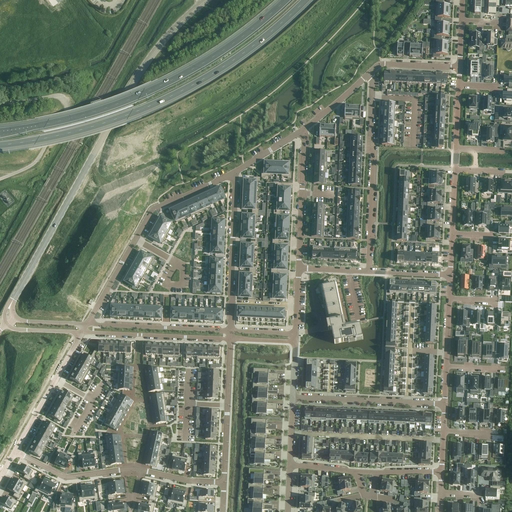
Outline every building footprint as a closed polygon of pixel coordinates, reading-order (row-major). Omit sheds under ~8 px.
[(488,0),(488,4),(487,4),(487,9),(488,9),(488,14),(495,14),(496,7),(499,7),(499,0),(488,0)] [(450,6),(450,5),(442,5),(442,2),(436,2),(435,5),(436,5),(435,11),(450,12),(450,8),(450,6)] [(435,17),(435,20),(441,21),(441,18),(449,18),(449,15),(450,15),(450,12),(435,11),(435,17)] [(435,24),(434,30),(436,30),(449,30),(449,27),(449,24),(441,24),(441,21),(435,20),(435,24)] [(449,36),(448,36),(448,34),(449,34),(449,30),(436,30),(435,36),(434,35),(434,39),(440,39),(441,36),(449,37),(449,36)] [(472,42),(472,47),(474,48),(479,48),(479,46),(483,46),(483,37),(480,37),(480,34),(478,34),(473,33),(472,33),(472,38),(472,39),(472,42)] [(497,45),(497,42),(497,40),(494,39),(494,35),(487,34),(487,38),(486,38),(486,42),(487,42),(487,45),(487,46),(493,46),(493,45),(494,45),(497,45)] [(501,40),(501,49),(506,49),(506,50),(507,51),(508,51),(509,51),(510,51),(510,50),(510,49),(511,49),(511,36),(508,37),(508,41),(501,40)] [(448,43),(440,42),(440,39),(434,39),(434,42),(436,42),(436,48),(448,49),(449,45),(448,45),(448,43)] [(395,52),(397,52),(397,56),(398,56),(398,57),(402,57),(402,56),(403,56),(404,48),(407,48),(407,42),(404,42),(404,44),(398,44),(397,44),(397,48),(395,48),(395,52)] [(407,42),(407,48),(410,49),(409,57),(410,57),(410,56),(412,57),(416,57),(416,45),(410,45),(411,42),(407,42)] [(426,49),(426,43),(422,43),(422,45),(416,45),(416,57),(419,58),(419,57),(422,57),(422,49),(426,49)] [(433,54),(433,58),(440,58),(440,55),(448,55),(448,52),(448,53),(448,49),(436,48),(434,48),(433,54)] [(478,75),(481,75),(481,60),(470,60),(469,74),(471,74),(471,77),(478,78),(478,75)] [(482,64),(482,75),(485,75),(485,78),(493,78),(493,67),(486,67),(486,64),(482,64)] [(511,89),(509,90),(509,93),(503,93),(503,100),(506,100),(506,104),(511,104),(511,101),(511,100),(511,89)] [(476,103),(476,97),(470,97),(470,100),(469,100),(468,105),(469,105),(469,109),(479,110),(479,104),(476,103)] [(492,98),(484,98),(483,111),(494,112),(494,105),(491,105),(492,98)] [(352,120),(353,105),(348,105),(348,106),(345,106),(345,105),(344,120),(352,120)] [(357,105),(353,105),(352,120),(360,120),(361,106),(360,106),(357,106),(357,105)] [(503,113),(503,118),(511,118),(511,109),(507,109),(503,109),(503,113)] [(327,137),(328,124),(323,124),(323,125),(320,125),(319,137),(320,137),(327,137)] [(332,125),(328,124),(327,137),(335,137),(334,138),(335,138),(336,125),(335,125),(335,126),(332,126),(332,125)] [(468,126),(468,132),(472,132),(472,136),(478,136),(478,133),(481,133),(481,127),(478,126),(479,124),(472,124),(472,126),(468,126)] [(487,142),(489,142),(494,142),(494,138),(494,135),(498,135),(498,125),(494,125),(494,130),(490,130),(487,130),(487,134),(487,142)] [(503,141),(511,141),(511,127),(503,127),(503,126),(500,125),(500,134),(503,134),(503,141)] [(262,171),(261,178),(265,178),(265,177),(271,177),(271,174),(271,163),(266,162),(265,162),(265,171),(262,171)] [(282,175),(282,177),(285,177),(287,178),(287,179),(291,179),(291,172),(291,173),(288,172),(288,163),(282,163),(282,175)] [(435,170),(429,170),(429,173),(429,179),(443,180),(443,177),(442,176),(442,174),(435,173),(435,170)] [(244,180),(244,181),(244,187),(256,188),(257,188),(257,181),(260,181),(260,178),(253,178),(254,178),(253,179),(253,180),(253,181),(244,180)] [(443,183),(443,180),(429,179),(429,185),(428,185),(428,188),(434,188),(435,185),(441,186),(441,183),(443,183)] [(466,179),(465,185),(466,185),(466,188),(465,188),(468,189),(468,193),(474,193),(478,193),(478,186),(475,186),(475,184),(475,179),(466,179)] [(507,194),(508,181),(507,181),(507,180),(503,179),(503,181),(501,181),(501,187),(498,187),(498,193),(507,194)] [(493,180),(484,180),(483,194),(492,194),(493,180)] [(275,184),(275,187),(275,188),(276,188),(276,193),(276,194),(277,194),(290,194),(290,188),(291,188),(281,187),(281,185),(282,185),(275,184)] [(215,190),(220,201),(225,199),(220,188),(215,190)] [(441,195),(441,192),(434,191),(434,188),(428,188),(428,191),(428,197),(442,198),(442,195),(441,195)] [(215,190),(210,192),(215,203),(220,201),(215,190)] [(210,192),(205,195),(210,205),(215,203),(210,192)] [(205,195),(200,197),(206,210),(211,207),(210,205),(205,195)] [(200,197),(195,199),(201,212),(206,210),(200,197)] [(441,204),(441,201),(442,201),(442,198),(428,197),(429,197),(429,203),(427,203),(427,206),(434,206),(434,203),(441,204)] [(195,199),(190,201),(196,214),(201,212),(195,199)] [(190,201),(185,204),(190,214),(191,217),(196,214),(190,201)] [(243,209),(252,210),(252,213),(258,213),(259,211),(259,210),(258,210),(257,209),(257,203),(256,203),(243,203),(243,209)] [(185,204),(180,206),(185,217),(189,215),(190,214),(185,204)] [(274,210),(274,214),(280,214),(280,211),(290,211),(289,211),(289,205),(277,204),(276,210),(274,210)] [(180,206),(176,208),(181,221),(186,219),(185,217),(180,206)] [(440,213),(440,210),(433,210),(434,206),(427,206),(427,209),(427,215),(441,216),(441,213),(440,213)] [(501,211),(501,212),(501,216),(511,216),(511,206),(501,206),(501,209),(501,211)] [(176,208),(170,210),(174,218),(176,223),(181,221),(176,208)] [(463,216),(463,222),(464,222),(464,224),(464,226),(471,226),(471,221),(472,219),(474,219),(474,210),(472,210),(472,212),(464,211),(464,216),(463,216)] [(478,226),(478,227),(486,227),(486,223),(486,221),(486,218),(489,219),(490,219),(490,216),(490,212),(488,211),(487,211),(484,211),(484,212),(483,215),(482,215),(479,215),(478,226)] [(242,215),(242,216),(243,216),(242,222),(254,222),(257,222),(257,216),(258,216),(258,213),(252,213),(252,216),(245,215),(242,215)] [(274,214),(273,217),(277,217),(277,223),(289,224),(289,218),(289,217),(288,217),(280,217),(280,214),(274,214)] [(440,222),(440,219),(441,219),(441,216),(427,215),(427,221),(426,224),(433,224),(433,221),(440,222)] [(161,218),(158,222),(169,229),(172,224),(165,219),(161,218)] [(158,223),(155,227),(168,234),(171,229),(169,229),(158,222),(158,223)] [(499,226),(498,233),(509,234),(509,227),(511,226),(511,222),(505,222),(505,226),(499,226)] [(439,231),(439,228),(433,228),(433,224),(426,224),(426,227),(428,227),(428,233),(440,234),(441,231),(439,231)] [(155,227),(153,232),(165,239),(168,234),(155,227)] [(153,232),(150,237),(162,244),(163,243),(165,239),(153,232)] [(241,238),(241,239),(250,239),(251,239),(251,242),(257,242),(257,239),(256,239),(256,233),(255,233),(242,232),(242,238),(241,238)] [(439,240),(439,237),(440,237),(440,234),(428,233),(427,239),(426,239),(426,242),(432,243),(432,239),(439,240)] [(272,240),(272,243),(279,243),(279,240),(288,241),(288,240),(288,237),(288,235),(288,234),(274,234),(274,240),(272,240)] [(498,241),(498,251),(508,251),(509,239),(499,239),(499,241),(498,241)] [(241,245),(241,251),(254,251),(254,246),(257,246),(257,245),(257,242),(251,242),(250,245),(244,245),(241,245)] [(272,243),(272,246),(273,246),(273,253),(274,253),(287,253),(288,247),(284,246),(279,246),(279,243),(272,243)] [(470,254),(470,250),(470,246),(466,246),(462,245),(462,247),(463,247),(463,250),(461,250),(461,259),(469,259),(469,263),(472,263),(473,254),(470,254)] [(478,246),(477,260),(485,260),(485,247),(478,246)] [(432,252),(432,264),(437,264),(438,257),(441,257),(441,250),(438,250),(438,252),(432,252)] [(141,252),(138,257),(151,264),(154,259),(141,252)] [(138,257),(136,262),(148,269),(151,265),(151,264),(138,257)] [(489,263),(489,268),(500,269),(500,266),(506,266),(507,258),(501,258),(501,257),(497,257),(497,258),(492,258),(492,263),(489,263)] [(136,262),(133,267),(145,274),(148,270),(148,269),(136,262)] [(240,268),(249,268),(249,271),(256,272),(256,268),(252,268),(252,262),(241,262),(240,268)] [(271,269),(271,272),(277,273),(278,270),(287,270),(287,264),(274,263),(274,269),(271,269)] [(133,267),(130,272),(143,279),(145,274),(133,267)] [(240,274),(240,280),(253,281),(253,275),(256,275),(256,272),(249,271),(249,274),(242,274),(240,274)] [(130,272),(128,277),(140,284),(143,279),(130,272)] [(271,272),(271,276),(272,276),(272,282),(273,282),(286,282),(286,276),(287,276),(284,276),(277,276),(277,273),(271,272)] [(472,276),(472,284),(475,284),(475,290),(482,290),(482,286),(484,286),(484,279),(476,279),(476,276),(472,276)] [(498,276),(488,276),(488,283),(489,283),(489,290),(495,291),(495,285),(496,285),(498,285),(498,276)] [(128,277),(125,282),(137,289),(140,284),(128,277)] [(499,278),(498,290),(502,290),(502,291),(510,292),(511,279),(500,278),(499,278)] [(335,284),(322,287),(330,323),(328,323),(329,327),(330,330),(331,330),(333,337),(337,336),(339,343),(348,341),(363,338),(361,328),(360,324),(346,327),(346,326),(345,326),(344,326),(343,327),(343,325),(342,323),(342,320),(336,291),(335,292),(334,289),(336,289),(335,284)] [(239,297),(245,298),(248,298),(248,300),(254,301),(255,299),(255,298),(253,298),(253,295),(253,293),(253,292),(251,292),(239,291),(239,297)] [(270,298),(270,301),(276,302),(276,299),(286,299),(285,299),(286,293),(274,293),(271,292),(271,298),(270,298)] [(459,317),(458,321),(459,321),(459,326),(466,327),(466,328),(470,328),(470,323),(470,319),(466,319),(467,318),(467,312),(460,311),(460,317),(459,317)] [(477,312),(474,312),(473,325),(480,325),(480,330),(484,330),(484,319),(481,319),(481,312),(478,312),(477,312)] [(494,313),(488,313),(487,326),(497,326),(497,319),(494,319),(494,313)] [(498,315),(498,324),(500,324),(500,326),(508,326),(509,314),(501,313),(501,315),(498,315)] [(457,355),(457,357),(458,357),(465,357),(465,358),(465,356),(465,351),(468,351),(469,341),(459,341),(458,347),(458,350),(457,352),(458,352),(458,355),(457,355)] [(94,350),(92,354),(95,355),(97,352),(103,353),(104,342),(98,342),(98,344),(98,345),(98,348),(98,350),(94,350)] [(470,351),(470,357),(473,357),(473,358),(479,358),(479,357),(481,357),(481,345),(479,345),(479,343),(472,343),(472,346),(470,346),(470,351)] [(486,357),(486,359),(492,359),(492,352),(496,352),(496,343),(492,343),(492,344),(486,344),(486,347),(483,346),(482,357),(486,357)] [(499,355),(499,359),(507,359),(507,348),(507,346),(506,346),(504,346),(504,344),(500,344),(500,343),(499,344),(497,344),(497,343),(496,343),(496,352),(496,355),(499,355)] [(83,354),(81,359),(90,365),(92,366),(95,361),(93,359),(95,355),(92,354),(90,358),(89,358),(88,357),(85,355),(83,354)] [(81,359),(78,364),(87,369),(90,365),(81,359)] [(78,364),(75,369),(87,375),(89,370),(87,369),(78,364)] [(159,367),(144,370),(145,376),(160,373),(159,367)] [(75,369),(73,373),(84,380),(85,377),(87,375),(75,369)] [(253,369),(253,374),(259,374),(258,384),(263,384),(263,374),(268,374),(268,369),(253,369)] [(73,373),(70,379),(73,380),(76,383),(81,385),(84,380),(73,373)] [(263,374),(263,384),(268,384),(268,380),(278,380),(278,374),(268,374),(263,374)] [(464,384),(464,377),(457,377),(457,381),(456,381),(455,385),(457,385),(456,393),(463,394),(463,391),(467,391),(467,384),(464,384)] [(471,386),(470,391),(477,391),(477,395),(481,395),(481,385),(478,385),(478,378),(471,377),(471,383),(471,384),(471,385),(471,386)] [(482,380),(482,391),(490,391),(490,397),(494,397),(494,396),(494,391),(493,391),(493,385),(491,385),(491,378),(485,378),(485,380),(482,380)] [(494,396),(498,396),(498,392),(505,392),(506,388),(508,388),(508,380),(504,380),(505,379),(498,378),(498,386),(494,385),(494,391),(494,396)] [(162,384),(147,386),(148,393),(161,391),(160,385),(162,384)] [(253,384),(253,389),(258,389),(258,394),(258,399),(262,399),(263,388),(268,389),(268,384),(263,384),(258,384),(255,384),(254,384),(253,384)] [(263,388),(262,399),(267,399),(267,395),(277,395),(278,389),(268,389),(263,388)] [(60,396),(71,403),(71,402),(70,402),(73,397),(73,396),(63,391),(62,392),(60,396)] [(164,394),(148,397),(149,403),(165,400),(164,394)] [(117,399),(130,407),(133,402),(122,395),(119,400),(117,399)] [(57,401),(68,408),(68,407),(71,403),(60,396),(57,401)] [(117,399),(114,404),(125,410),(128,406),(130,407),(117,399)] [(252,399),(252,404),(257,404),(257,411),(257,414),(262,415),(262,403),(267,404),(267,399),(262,399),(258,399),(256,399),(252,399)] [(55,405),(54,406),(63,411),(66,407),(68,408),(57,401),(57,402),(55,405)] [(262,403),(262,415),(266,415),(267,410),(277,410),(277,404),(267,404),(262,403)] [(114,404),(112,409),(122,415),(125,410),(114,404)] [(480,404),(473,404),(473,410),(470,410),(469,422),(476,423),(476,418),(476,413),(480,413),(480,404)] [(482,411),(481,423),(489,424),(489,418),(489,415),(489,413),(493,413),(493,404),(488,404),(488,411),(482,411)] [(52,410),(52,411),(63,417),(62,416),(64,412),(63,411),(54,406),(52,410)] [(456,410),(456,422),(462,422),(462,415),(466,416),(466,408),(462,407),(462,410),(456,410)] [(109,414),(110,414),(120,420),(122,415),(112,409),(109,414)] [(52,411),(49,416),(59,422),(60,422),(63,417),(52,411)] [(504,412),(497,411),(496,424),(504,424),(503,424),(504,424),(504,411),(504,412)] [(106,418),(117,424),(120,420),(110,414),(107,419),(106,418)] [(106,418),(103,424),(114,430),(117,424),(106,418)] [(251,419),(251,424),(256,425),(256,434),(261,435),(261,424),(266,424),(266,420),(251,419)] [(45,422),(42,427),(53,433),(55,428),(54,427),(52,426),(45,422)] [(261,424),(261,435),(265,435),(266,430),(276,431),(276,425),(266,424),(261,424)] [(42,427),(40,431),(50,437),(53,433),(42,427)] [(40,432),(37,436),(47,442),(48,442),(46,441),(49,437),(50,438),(50,437),(40,431),(40,432)] [(150,431),(149,437),(163,441),(163,440),(161,440),(163,434),(150,431)] [(251,434),(250,439),(256,440),(256,443),(255,449),(260,449),(261,439),(265,439),(265,435),(261,435),(256,434),(253,434),(251,434)] [(121,435),(105,437),(106,444),(121,442),(121,435)] [(35,441),(45,447),(45,446),(47,442),(37,436),(35,441)] [(149,437),(149,438),(152,438),(150,443),(161,446),(163,441),(149,437)] [(261,439),(260,449),(265,450),(265,445),(275,446),(275,440),(265,439),(261,439)] [(34,441),(32,446),(43,453),(43,452),(42,452),(44,447),(45,447),(35,441),(34,441)] [(465,448),(465,452),(468,452),(468,455),(474,455),(474,458),(478,458),(478,453),(475,453),(475,451),(475,445),(468,445),(468,448),(465,448)] [(479,446),(479,460),(480,460),(486,460),(487,460),(487,462),(490,462),(490,455),(488,455),(488,446),(482,445),(482,446),(480,446),(479,446)] [(29,451),(28,452),(33,454),(40,458),(40,457),(43,453),(32,446),(31,447),(29,451)] [(493,452),(492,458),(502,459),(503,446),(496,446),(496,452),(493,452)] [(58,456),(54,463),(60,466),(66,455),(66,454),(61,451),(61,450),(58,448),(57,450),(55,454),(55,455),(58,456)] [(250,449),(250,454),(255,455),(255,459),(255,465),(259,465),(260,454),(265,454),(265,450),(260,449),(255,449),(250,449)] [(87,454),(89,467),(95,467),(94,458),(97,458),(96,451),(92,452),(93,453),(87,454)] [(81,453),(77,454),(78,461),(82,460),(82,464),(83,468),(88,467),(89,467),(87,454),(81,455),(81,453)] [(148,454),(147,459),(159,462),(160,457),(148,454)] [(173,454),(171,461),(174,461),(172,469),(178,470),(181,457),(176,456),(176,455),(173,454)] [(260,454),(259,465),(264,465),(264,460),(274,461),(275,454),(265,454),(260,454)] [(66,455),(60,466),(65,469),(69,461),(72,463),(75,457),(71,455),(70,457),(66,455)] [(181,457),(178,470),(184,472),(186,464),(189,465),(191,458),(187,457),(187,459),(181,457)] [(147,459),(145,465),(156,468),(158,462),(159,462),(147,459)] [(451,477),(451,482),(453,482),(452,486),(460,486),(460,474),(463,474),(463,465),(457,464),(457,474),(453,474),(453,477),(451,477)] [(21,466),(18,471),(25,475),(23,478),(27,480),(29,481),(31,478),(30,477),(33,472),(21,465),(21,466)] [(482,469),(482,477),(486,477),(489,477),(489,478),(489,481),(496,482),(496,481),(496,477),(497,477),(499,477),(500,477),(501,470),(497,470),(493,469),(493,468),(487,468),(487,469),(482,469)] [(249,469),(249,474),(254,475),(254,484),(259,484),(259,474),(264,474),(264,470),(249,469)] [(467,471),(466,486),(474,486),(474,482),(477,482),(477,472),(467,471)] [(259,474),(259,484),(263,485),(263,480),(274,481),(274,475),(264,474),(259,474)] [(10,484),(22,491),(25,486),(26,487),(28,483),(27,483),(22,480),(20,483),(13,479),(10,484)] [(35,490),(34,492),(37,493),(38,492),(43,494),(49,482),(44,480),(40,487),(37,486),(35,490)] [(49,482),(43,494),(48,497),(47,498),(51,500),(54,494),(51,492),(54,485),(49,482)] [(301,482),(301,488),(307,488),(308,488),(308,491),(315,491),(315,488),(314,488),(314,486),(314,482),(301,482)] [(145,483),(143,489),(156,492),(158,486),(148,484),(145,483)] [(10,484),(7,489),(14,493),(13,496),(19,500),(20,496),(19,496),(22,491),(10,484)] [(248,484),(248,489),(250,489),(253,490),(253,495),(253,499),(258,499),(258,489),(263,489),(263,485),(259,484),(254,484),(248,484)] [(340,491),(337,492),(337,495),(344,494),(343,491),(345,491),(347,490),(351,490),(350,484),(339,485),(340,491)] [(382,485),(380,491),(385,492),(387,492),(388,493),(388,496),(391,497),(394,497),(395,494),(392,493),(394,487),(382,485)] [(87,487),(86,487),(88,500),(94,499),(94,501),(98,500),(97,494),(95,494),(93,494),(92,486),(87,487)] [(80,496),(78,496),(79,503),(83,502),(83,501),(88,500),(86,487),(80,488),(81,493),(82,496),(80,496)] [(415,492),(414,492),(414,496),(420,496),(420,493),(429,493),(429,488),(415,487),(415,492)] [(486,489),(485,498),(486,498),(496,498),(497,491),(500,491),(500,487),(497,487),(492,487),(492,490),(490,490),(486,489)] [(109,496),(107,496),(108,500),(115,499),(114,498),(114,495),(122,494),(122,488),(108,490),(109,496)] [(142,495),(150,497),(149,500),(156,502),(157,498),(155,498),(156,492),(143,489),(142,495)] [(258,489),(258,499),(263,500),(263,495),(273,496),(273,493),(273,489),(263,489),(258,489)] [(168,497),(167,504),(171,505),(171,503),(177,504),(179,491),(174,490),(172,498),(168,497)] [(179,491),(177,504),(182,505),(182,507),(185,508),(187,501),(184,500),(185,492),(179,491)] [(198,497),(198,501),(205,501),(205,498),(213,498),(213,491),(200,491),(200,497),(198,497)] [(36,495),(32,493),(28,501),(32,504),(36,495)] [(300,496),(300,502),(313,503),(313,499),(314,497),(315,494),(308,493),(308,497),(300,496)] [(56,502),(55,509),(56,509),(57,509),(59,509),(59,507),(65,508),(66,495),(60,494),(59,502),(56,502)] [(66,495),(65,508),(70,509),(70,510),(74,511),(75,504),(71,504),(72,496),(66,495)] [(3,497),(0,501),(0,503),(11,510),(14,505),(15,505),(17,502),(12,499),(10,501),(3,497)] [(414,498),(414,502),(415,502),(414,508),(428,508),(428,502),(420,502),(420,499),(414,498)] [(248,499),(247,504),(248,504),(253,504),(253,510),(252,511),(257,511),(258,504),(262,504),(263,500),(258,499),(253,499),(250,499),(249,499),(248,499)] [(115,501),(108,502),(108,506),(110,506),(111,511),(121,511),(124,510),(124,503),(115,504),(115,501)] [(138,510),(142,511),(145,511),(153,511),(155,504),(149,502),(148,506),(140,504),(140,505),(138,510)] [(317,503),(316,507),(320,507),(319,511),(330,511),(331,508),(324,507),(324,505),(323,502),(317,503)] [(205,503),(198,503),(197,511),(212,511),(213,507),(205,506),(205,503)] [(353,511),(350,511),(361,511),(360,506),(359,506),(359,503),(352,503),(353,511)] [(403,508),(396,509),(396,511),(410,511),(410,510),(410,505),(404,503),(403,506),(403,508)]
